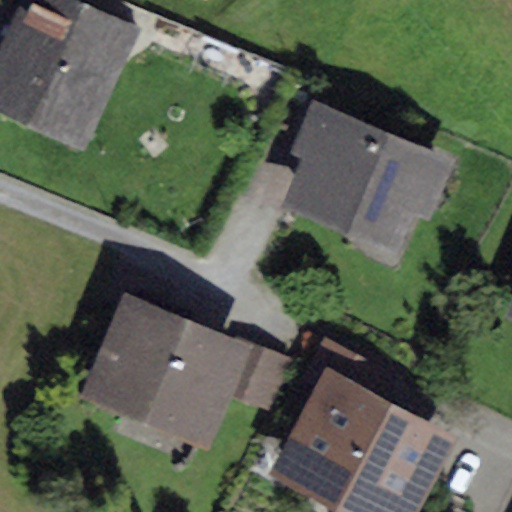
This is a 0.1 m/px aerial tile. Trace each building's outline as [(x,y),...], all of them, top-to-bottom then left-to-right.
[(21,0),(0,0),(0,7),(14,15),(21,0)] [(35,105),(78,124),(125,21),(78,0),(72,0),(68,9),(47,0),(36,0),(0,79),(0,106),(28,120),(35,105)] [(293,205),(396,246),(410,212),(436,222),(459,165),(316,107),(296,156),(311,162),(293,205)] [(90,399),(210,450),(253,351),(133,299),(90,399)] [(278,478),(346,511),(417,511),(453,441),(327,379),(278,478)]
